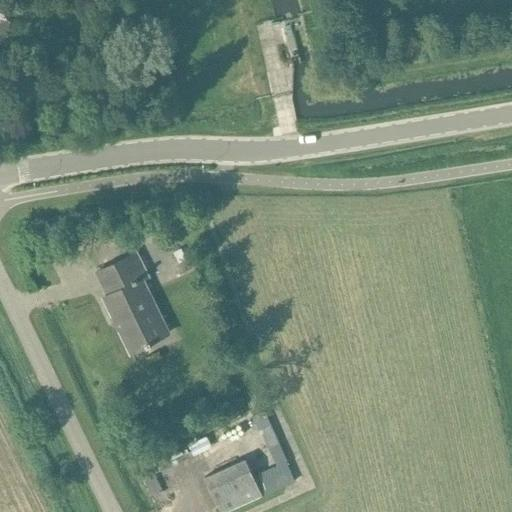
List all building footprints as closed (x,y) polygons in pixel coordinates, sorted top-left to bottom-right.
[(0,0),(0,41),(17,33),(10,20),(8,21),(0,4),(0,0)] [(39,20),(45,33),(71,22),(76,32),(84,28),(79,19),(81,18),(73,4),(39,20)] [(105,296),(132,353),(152,343),(151,342),(168,334),(142,281),(149,277),(137,253),(97,272),(108,295),(105,296)] [(263,495),(295,482),(268,414),(256,419),(275,465),(254,473),(263,495)] [(220,511),(226,511),(263,496),(245,459),(204,477),(220,511)]
